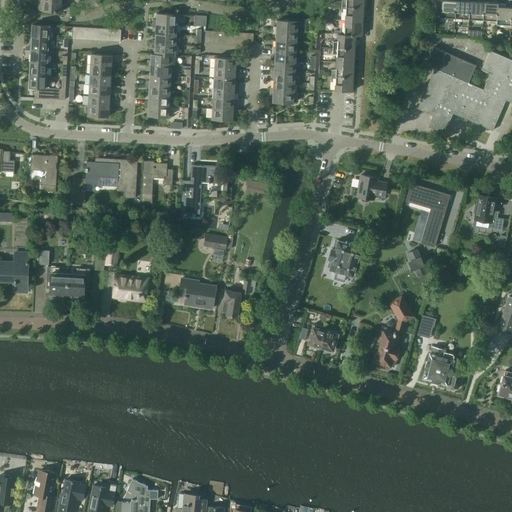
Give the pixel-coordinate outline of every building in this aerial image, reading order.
[(62,1),(44,0),(39,0),(38,10),(61,12),(62,1)] [(455,21),(456,18),(455,18),(456,0),(437,0),(437,7),(442,7),(441,17),(448,17),(448,20),(455,21)] [(469,22),(470,18),(469,18),(470,1),(471,1),(470,0),(463,0),(464,0),(461,0),(456,0),(455,18),(456,18),(462,18),(462,21),(469,22)] [(483,23),(483,19),(484,2),(485,2),(484,0),(477,0),(478,1),(471,1),(470,1),(469,18),(470,18),(476,19),(476,22),(483,23)] [(490,23),(497,24),(498,6),(499,3),(498,0),(491,0),(492,2),(485,2),(484,2),(483,19),(490,20),(490,23)] [(498,6),(497,24),(504,24),(504,27),(511,28),(511,25),(511,6),(511,0),(505,0),(505,4),(499,3),(498,6)] [(346,12),(345,20),(363,21),(364,7),(342,6),(341,12),(346,12)] [(153,19),(153,23),(177,25),(178,14),(157,13),(157,20),(153,19)] [(273,26),(273,30),(298,31),(298,21),(277,20),(277,26),(273,26)] [(341,28),(340,34),(356,35),(362,35),(363,21),(345,20),(345,28),(341,28)] [(156,27),(156,34),(177,35),(177,25),(153,23),(153,27),(156,27)] [(49,38),(53,38),(53,33),(49,33),(49,25),(33,24),(32,37),(49,38)] [(276,34),(276,40),(297,41),(298,31),(273,30),(273,34),(276,34)] [(333,41),(333,47),(355,49),(356,35),(340,34),(338,33),(338,42),(333,41)] [(152,40),(152,44),(176,45),(177,35),(156,34),(156,40),(152,40)] [(32,49),(52,51),(52,45),(48,45),(49,38),(32,37),(32,49)] [(272,47),(272,50),(296,52),(297,41),(276,40),(276,47),(272,47)] [(155,48),(155,54),(172,55),(176,55),(176,45),(152,44),(152,47),(155,48)] [(482,68),(491,72),(484,89),(469,82),(476,66),(477,65),(434,46),(428,61),(437,65),(436,68),(435,68),(436,68),(419,108),(418,108),(433,115),(428,126),(444,133),(445,133),(444,132),(450,119),(451,119),(454,112),(493,129),(492,130),(493,130),(500,112),(498,111),(504,99),(511,102),(511,101),(511,102),(511,100),(511,59),(508,58),(507,59),(490,51),(491,50),(490,50),(482,68)] [(337,54),(337,62),(354,63),(355,49),(333,47),(333,54),(337,54)] [(47,63),(47,62),(48,55),(52,56),(52,51),(32,49),(31,62),(47,63)] [(275,54),(275,61),(296,62),(296,52),(272,50),(272,54),(275,54)] [(91,53),(91,64),(117,65),(117,62),(112,61),(112,55),(91,53)] [(148,60),(147,64),(172,65),(172,55),(155,54),(151,53),(151,60),(148,60)] [(215,57),(215,67),(239,69),(239,65),(236,65),(236,58),(215,57)] [(271,67),(271,71),(295,72),(296,62),(275,61),(275,67),(271,67)] [(47,75),(47,68),(51,68),(51,63),(47,62),(47,63),(31,62),(30,74),(47,75)] [(332,69),(332,75),(353,77),(354,63),(337,62),(336,70),(332,69)] [(91,64),(90,74),(111,75),(111,69),(117,69),(117,65),(91,64)] [(151,68),(150,74),(171,75),(172,65),(147,64),(147,67),(151,68)] [(215,67),(214,78),(235,79),(235,72),(239,73),(239,69),(215,67)] [(274,74),(274,81),(295,82),(295,72),(271,71),(271,74),(274,74)] [(30,87),(35,87),(42,88),(48,88),(50,88),(51,75),(47,75),(30,74),(30,87)] [(90,74),(90,84),(116,86),(116,82),(111,82),(111,75),(90,74)] [(146,80),(146,84),(170,85),(171,75),(150,74),(150,81),(146,80)] [(353,77),(332,75),(331,81),(335,82),(335,90),(353,91),(353,77)] [(214,78),(214,88),(238,89),(238,85),(235,85),(235,79),(214,78)] [(270,87),(270,91),(294,92),(295,82),(274,81),(274,87),(270,87)] [(90,84),(89,95),(110,96),(110,89),(116,89),(116,86),(90,84)] [(149,88),(149,95),(170,96),(170,85),(146,84),(146,88),(149,88)] [(214,88),(213,98),(234,99),(234,93),(238,93),(238,89),(214,88)] [(294,92),(270,91),(270,95),(273,95),(273,102),(294,103),(294,92)] [(89,95),(89,105),(115,106),(115,102),(110,102),(110,96),(89,95)] [(145,101),(145,104),(169,106),(170,96),(149,95),(149,101),(145,101)] [(213,98),(213,108),(237,110),(237,106),(234,106),(234,99),(213,98)] [(169,106),(145,104),(145,108),(148,108),(148,115),(154,116),(154,118),(159,118),(159,116),(169,116),(169,106)] [(115,106),(89,105),(88,115),(109,116),(109,110),(115,110),(115,106)] [(237,110),(213,108),(212,119),(233,120),(233,113),(237,113),(237,110)] [(0,170),(14,172),(15,160),(10,160),(11,151),(0,150),(0,170)] [(32,154),(31,169),(47,170),(46,178),(41,178),(40,191),(56,192),(58,155),(32,154)] [(73,177),(71,203),(85,203),(86,183),(94,183),(95,185),(117,186),(117,190),(126,191),(126,197),(136,197),(138,160),(98,158),(98,162),(87,161),(86,168),(86,171),(86,178),(73,177)] [(152,203),(154,175),(164,176),(164,184),(172,185),(173,169),(167,169),(168,163),(154,162),(154,161),(144,160),(141,203),(152,203)] [(183,180),(181,206),(200,207),(202,182),(219,183),(220,166),(192,165),(191,181),(183,180)] [(251,172),(246,170),(245,174),(250,175),(249,178),(274,184),(276,177),(251,171),(251,172)] [(361,175),(357,196),(360,197),(362,200),(367,201),(370,199),(374,199),(375,194),(384,196),(387,183),(377,181),(378,177),(361,175)] [(247,189),(266,194),(268,184),(249,180),(247,189)] [(424,199),(433,202),(429,213),(421,242),(420,243),(435,247),(435,246),(448,200),(449,195),(450,195),(450,194),(411,183),(411,184),(410,189),(408,195),(407,198),(414,201),(422,203),(424,199)] [(498,211),(493,210),(496,198),(479,195),(478,203),(475,204),(474,212),(476,214),(474,226),(502,230),(504,219),(497,217),(498,211)] [(180,207),(168,207),(168,215),(180,215),(180,207)] [(0,220),(12,220),(12,221),(13,221),(13,220),(13,213),(12,213),(0,212),(0,220)] [(380,225),(379,232),(389,234),(391,221),(384,220),(383,226),(380,225)] [(110,234),(106,264),(117,265),(121,235),(110,234)] [(206,234),(204,246),(225,249),(227,237),(206,234)] [(332,248),(329,258),(330,259),(333,260),(330,267),(330,269),(337,271),(334,278),(344,281),(346,273),(353,275),(361,247),(353,244),(354,243),(346,241),(346,242),(338,240),(338,241),(336,249),(333,249),(332,248)] [(426,255),(421,257),(417,249),(408,253),(412,261),(410,262),(413,268),(415,267),(418,276),(427,272),(424,265),(428,264),(427,262),(429,261),(426,255)] [(36,250),(36,257),(41,257),(41,263),(40,264),(49,264),(50,251),(36,250)] [(498,252),(495,261),(502,263),(505,253),(498,252)] [(0,279),(5,280),(5,277),(15,277),(15,280),(15,284),(16,284),(17,292),(28,293),(29,253),(16,253),(16,263),(0,262),(0,279)] [(96,268),(104,269),(106,256),(97,255),(96,268)] [(50,294),(68,294),(69,274),(60,273),(60,267),(47,266),(47,285),(50,285),(50,294)] [(69,274),(68,294),(84,295),(85,287),(89,287),(90,269),(77,268),(76,274),(69,274)] [(115,274),(113,289),(113,297),(146,302),(149,278),(136,276),(118,274),(115,274)] [(179,295),(178,298),(179,298),(179,295),(185,296),(186,297),(185,304),(195,306),(195,304),(203,305),(202,307),(212,308),(216,286),(206,284),(206,286),(198,285),(199,283),(199,281),(182,278),(180,287),(179,295)] [(242,292),(244,293),(249,294),(250,286),(255,287),(256,280),(252,279),(251,281),(245,280),(242,292)] [(226,290),(222,312),(227,313),(226,317),(237,318),(241,293),(240,293),(241,290),(232,288),(231,291),(226,290)] [(371,350),(369,360),(372,361),(377,363),(376,366),(385,369),(386,365),(390,366),(394,367),(396,359),(397,360),(400,347),(398,347),(405,320),(412,316),(401,296),(389,302),(398,319),(395,332),(394,332),(393,333),(392,333),(393,329),(383,327),(382,330),(381,330),(378,342),(380,343),(378,352),(375,351),(371,350)] [(498,329),(511,334),(511,331),(511,296),(509,296),(498,329)] [(423,315),(421,323),(431,326),(433,318),(423,315)] [(316,345),(321,347),(326,327),(314,324),(308,343),(309,343),(310,345),(314,347),(316,345)] [(326,327),(321,347),(326,348),(327,350),(331,351),(332,350),(333,350),(339,331),(331,329),(326,327)] [(439,382),(448,385),(448,384),(452,385),(454,384),(456,377),(455,375),(451,374),(452,369),(452,368),(454,360),(455,356),(454,354),(446,352),(446,350),(431,346),(430,351),(431,351),(431,353),(429,353),(427,362),(425,368),(423,378),(432,380),(432,381),(438,383),(439,382)] [(511,377),(511,372),(505,370),(499,393),(511,397),(511,377)] [(36,476),(32,493),(40,495),(37,511),(51,511),(55,497),(51,496),(56,473),(55,473),(41,471),(41,470),(40,470),(39,476),(36,476)] [(0,501),(12,503),(15,480),(11,479),(12,477),(10,475),(6,474),(3,476),(3,478),(0,477),(0,501)] [(63,493),(62,493),(57,511),(74,511),(77,498),(83,499),(85,485),(80,484),(80,482),(65,479),(63,493)] [(117,501),(115,511),(149,511),(151,498),(158,499),(158,490),(147,489),(148,486),(132,479),(127,490),(138,495),(137,500),(131,500),(131,502),(117,501)] [(94,485),(88,511),(104,511),(106,504),(113,506),(117,485),(111,484),(109,491),(109,488),(94,485)] [(176,508),(175,511),(205,511),(206,499),(199,499),(199,495),(179,493),(177,508),(176,508)]
